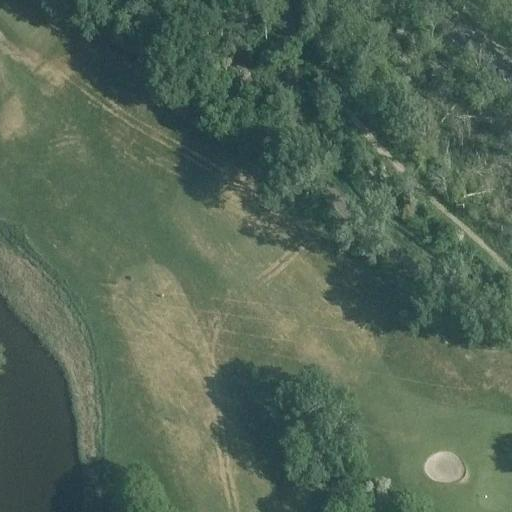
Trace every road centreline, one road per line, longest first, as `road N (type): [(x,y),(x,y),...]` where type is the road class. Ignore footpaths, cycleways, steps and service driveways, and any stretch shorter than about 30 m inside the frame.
road 1 (unknown): [(511,276),(407,180),(311,65),(242,0)]
road 2 (tertiary): [(511,73),(414,0)]
